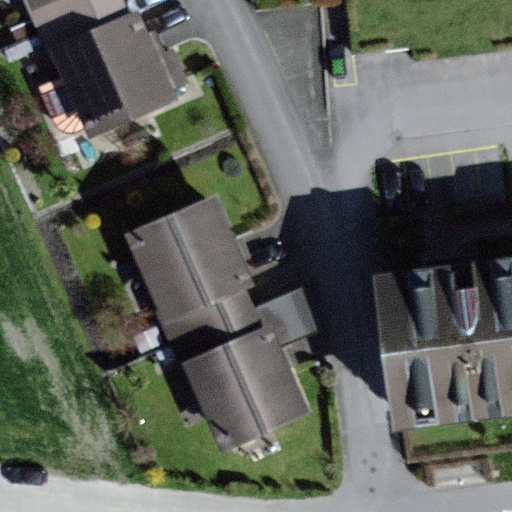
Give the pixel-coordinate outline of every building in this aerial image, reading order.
[(33,0),(46,27),(104,0),(33,0)] [(140,14),(132,17),(124,0),(104,0),(46,27),(95,134),(178,96),(140,14)] [(213,197),(127,236),(175,341),(250,307),(240,285),(251,280),(213,197)] [(511,408),(511,260),(480,264),(483,290),(450,294),(447,272),(383,280),(401,422),(511,408)] [(261,331),(250,307),(175,341),(224,448),(307,410),(269,327),(261,331)]
